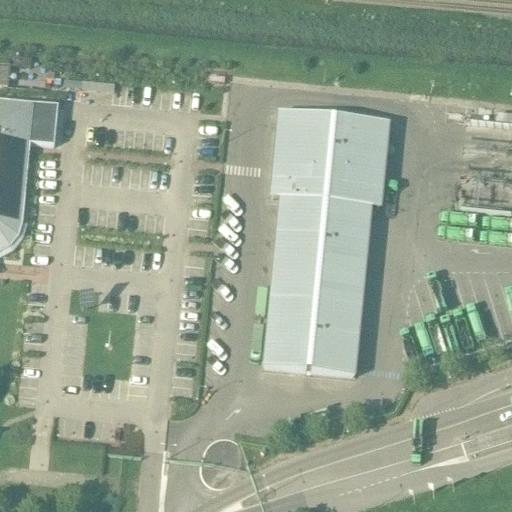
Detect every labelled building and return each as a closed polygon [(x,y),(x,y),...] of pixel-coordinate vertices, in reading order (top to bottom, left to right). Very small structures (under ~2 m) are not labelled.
[(13,69),(30,70),(31,61),(14,60),(13,69)] [(0,88),(7,89),(9,70),(0,68),(0,88)] [(82,84),(81,92),(93,93),(94,85),(82,84)] [(7,103),(61,106),(62,88),(48,88),(47,94),(8,92),(7,103)] [(34,108),(0,104),(0,257),(10,252),(19,242),(23,229),(34,108)] [(382,214),(390,128),(283,117),(274,204),(284,205),(268,373),(356,382),(373,213),(382,214)]
